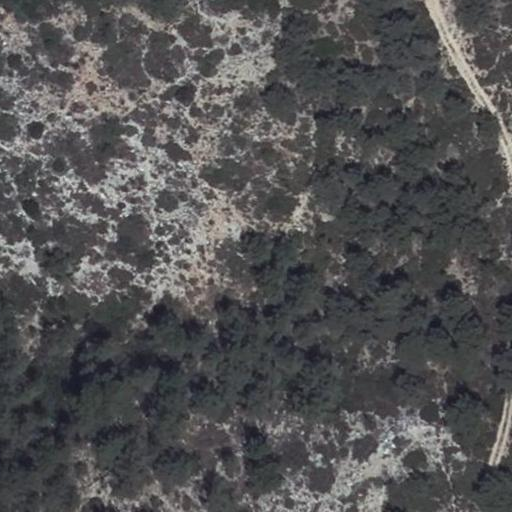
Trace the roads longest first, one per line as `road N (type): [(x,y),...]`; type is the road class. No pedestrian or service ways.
road 1 (track): [(429,0),(511,151)]
road 2 (track): [(511,363),(494,511)]
